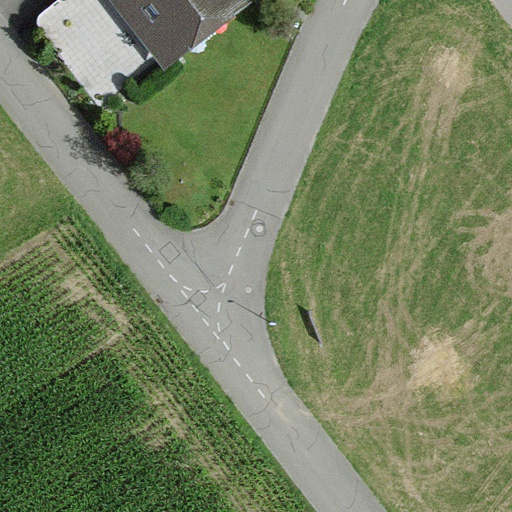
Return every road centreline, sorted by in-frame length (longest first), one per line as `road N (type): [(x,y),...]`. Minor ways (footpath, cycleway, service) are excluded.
road 1 (residential): [(349,0),(234,262),(199,312)]
road 2 (residential): [(0,62),(199,312)]
road 3 (residential): [(199,312),(351,511)]
